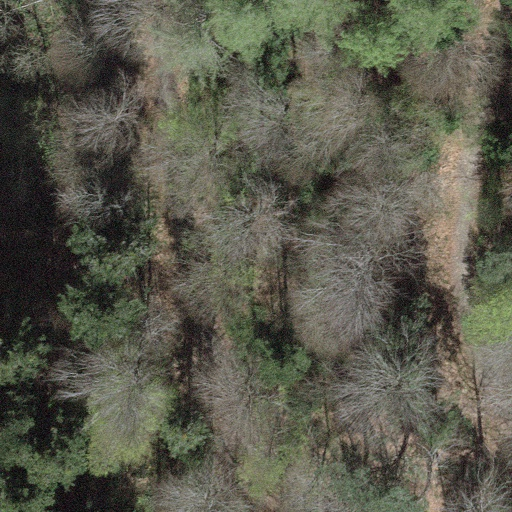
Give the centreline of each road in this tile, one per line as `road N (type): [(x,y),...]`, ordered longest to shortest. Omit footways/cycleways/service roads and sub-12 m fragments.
road 1 (track): [(319,511),(238,417),(194,300),(159,0)]
road 2 (track): [(507,0),(454,271),(480,362),(511,400)]
